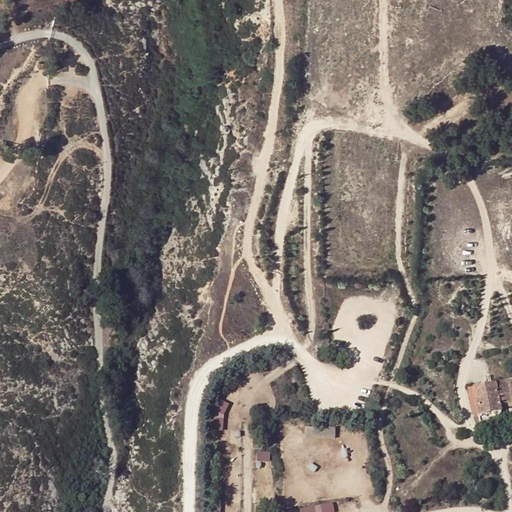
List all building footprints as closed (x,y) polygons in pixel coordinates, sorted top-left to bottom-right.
[(511,367),(474,375),(480,407),(502,403),(500,393),(511,391),(511,367)] [(225,430),(229,401),(218,399),(214,429),(225,430)] [(337,426),(306,426),(306,437),(337,437),(337,426)] [(259,460),(272,461),(272,451),(259,451),(259,460)] [(212,482),(211,511),(222,511),(222,482),(212,482)] [(334,501),(301,508),(301,511),(333,511),(336,511),(334,501)]
